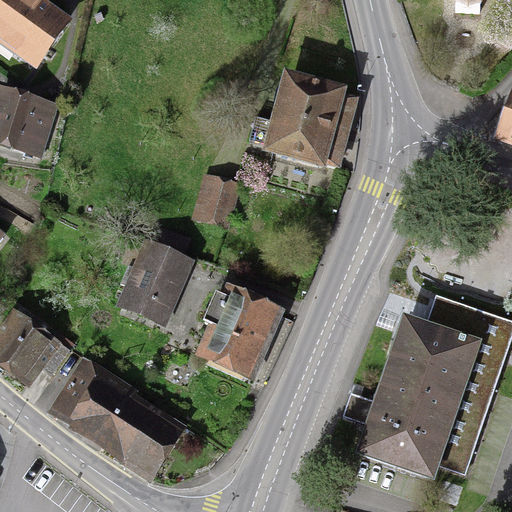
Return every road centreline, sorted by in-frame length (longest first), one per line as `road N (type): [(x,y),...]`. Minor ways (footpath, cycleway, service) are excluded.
road 1 (tertiary): [(392,123),(380,208),(256,511)]
road 2 (unclassified): [(165,511),(31,420)]
road 3 (residential): [(511,164),(392,123)]
road 4 (tertiary): [(369,0),(392,123)]
